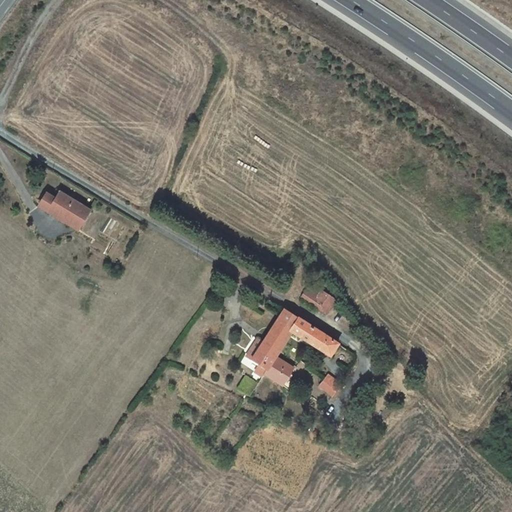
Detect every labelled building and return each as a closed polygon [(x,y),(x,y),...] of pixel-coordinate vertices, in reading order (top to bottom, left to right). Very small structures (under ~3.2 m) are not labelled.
[(47,198),(40,209),(49,215),(65,225),(66,222),(81,231),(92,214),(61,196),(56,203),(47,198)] [(306,296),(301,304),(330,321),(339,307),(323,297),(318,304),(306,296)] [(286,316),(279,327),(292,337),(300,325),(286,316)] [(300,325),(292,337),(294,338),(312,350),(321,338),(300,325)] [(294,338),(292,337),(279,327),(265,348),(280,359),(294,338)] [(341,350),(321,338),(312,350),(333,362),(341,350)] [(267,375),(269,376),(276,365),(280,359),(265,348),(253,365),(267,375)] [(276,365),(269,376),(267,375),(264,379),(280,390),(283,392),(293,377),(276,365)] [(375,383),(374,386),(375,388),(377,389),(378,389),(379,389),(381,388),(383,387),(383,385),(383,384),(382,382),(380,381),(379,381),(377,381),(376,382),(375,383)] [(318,392),(334,404),(342,392),(327,382),(318,392)]
